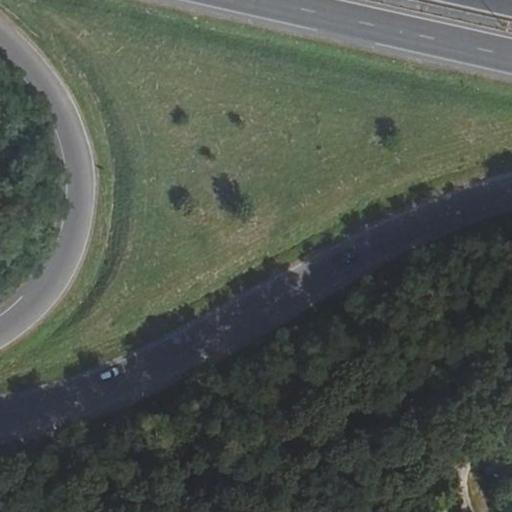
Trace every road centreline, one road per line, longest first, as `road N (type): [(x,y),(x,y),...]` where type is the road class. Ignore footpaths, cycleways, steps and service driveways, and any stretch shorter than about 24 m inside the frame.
road 1 (trunk): [(0,413),(100,387),(398,234),(511,191)]
road 2 (trunk): [(0,33),(56,96),(81,184),(59,270),(0,330)]
road 3 (trunk): [(255,0),(511,57)]
